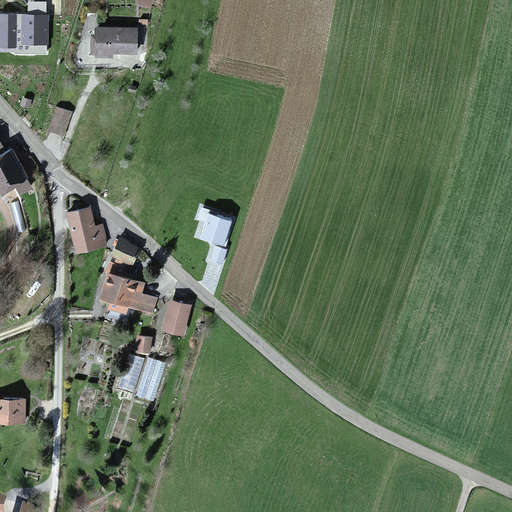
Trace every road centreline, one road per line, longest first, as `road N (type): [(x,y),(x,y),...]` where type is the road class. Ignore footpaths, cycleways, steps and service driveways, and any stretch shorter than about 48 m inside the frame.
road 1 (tertiary): [(56,166),(290,372),(375,430),(471,473)]
road 2 (residential): [(53,498),(57,307)]
road 3 (residential): [(56,166),(57,307)]
